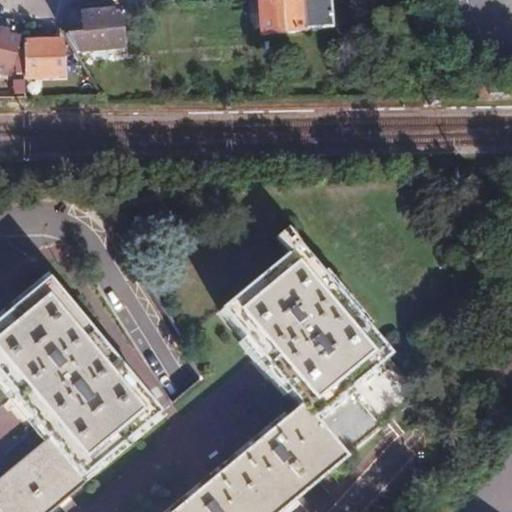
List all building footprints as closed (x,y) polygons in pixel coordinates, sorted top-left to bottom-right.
[(259,0),(262,35),(331,29),(328,0),(259,0)] [(122,2),(122,10),(139,8),(139,1),(122,2)] [(65,35),(76,55),(90,53),(90,49),(120,46),(118,10),(81,14),(82,33),(65,35)] [(0,35),(0,32),(0,72),(8,75),(17,39),(0,35)] [(61,42),(23,43),(25,79),(63,77),(61,42)] [(146,212),(118,232),(127,245),(156,225),(146,212)] [(315,428),(390,362),(285,239),(208,302),(258,362),(266,370),(299,409),(315,428)] [(49,443),(81,481),(157,419),(142,402),(47,286),(0,323),(0,386),(8,396),(28,419),(49,443)] [(390,362),(315,428),(341,461),(379,428),(386,422),(418,394),(390,362)] [(315,428),(299,409),(278,428),(206,487),(197,494),(176,511),(280,511),(295,499),(316,481),(323,476),(327,472),(341,461),(315,428)] [(0,483),(0,511),(55,511),(61,508),(67,504),(73,498),(86,487),(81,481),(49,443),(0,483)]
